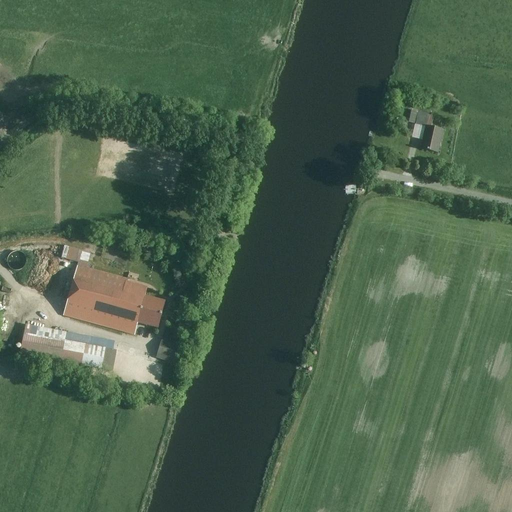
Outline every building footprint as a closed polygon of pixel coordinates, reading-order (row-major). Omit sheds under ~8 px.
[(419,113),(416,124),(426,127),(429,115),(419,113)] [(437,153),(442,131),(426,127),(421,149),(437,153)] [(136,324),(143,297),(145,289),(126,284),(128,280),(86,269),(90,254),(68,248),(66,256),(79,259),(63,317),(133,335),(136,324)] [(12,254),(9,257),(8,261),(8,265),(10,268),(14,270),(18,271),(22,270),(25,267),(26,263),(26,259),(23,255),(20,253),(16,253),(12,254)] [(158,330),(166,303),(143,297),(136,324),(158,330)] [(65,334),(24,326),(19,355),(110,372),(114,352),(63,342),(65,334)] [(181,346),(160,340),(155,356),(176,362),(181,346)]
